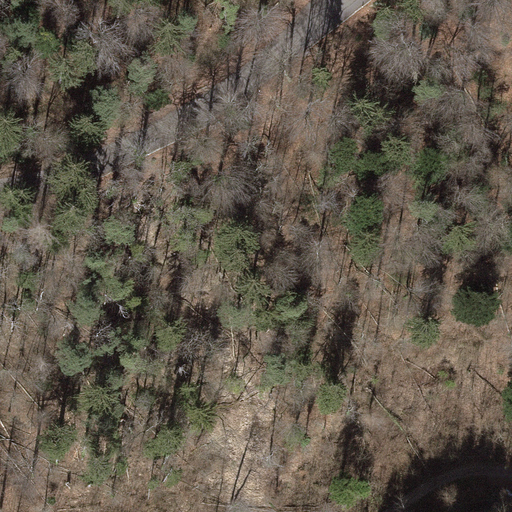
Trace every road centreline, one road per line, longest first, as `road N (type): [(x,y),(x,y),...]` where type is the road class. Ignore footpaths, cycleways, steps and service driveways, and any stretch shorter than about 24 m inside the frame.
road 1 (tertiary): [(0,186),(70,175),(154,137),(347,0)]
road 2 (track): [(511,469),(482,465),(437,477),(392,511)]
